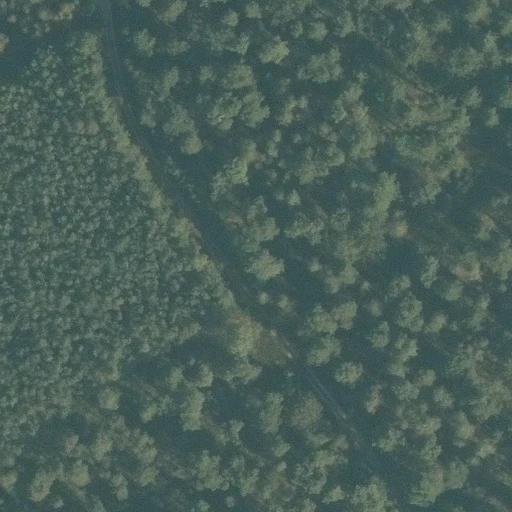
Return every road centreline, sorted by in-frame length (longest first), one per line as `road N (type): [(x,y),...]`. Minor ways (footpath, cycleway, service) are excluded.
road 1 (track): [(262,323),(170,190),(113,78),(109,0)]
road 2 (track): [(0,471),(62,409),(135,357),(262,323)]
road 3 (track): [(262,323),(404,511)]
